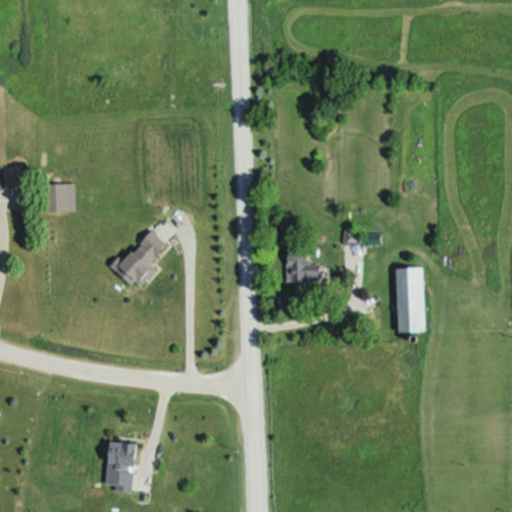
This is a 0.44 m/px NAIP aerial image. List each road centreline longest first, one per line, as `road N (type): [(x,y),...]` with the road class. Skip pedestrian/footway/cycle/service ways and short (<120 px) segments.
road 1 (residential): [(254,511),(235,0)]
road 2 (residential): [(250,382),(192,379),(0,342)]
